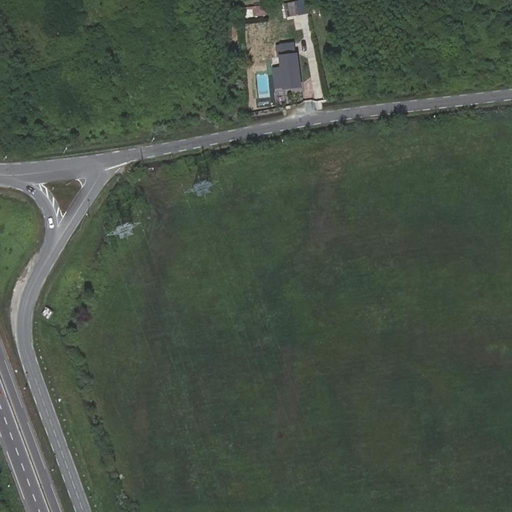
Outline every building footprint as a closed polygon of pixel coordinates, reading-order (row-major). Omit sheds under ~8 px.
[(307,0),(287,4),(289,17),(309,14),(307,0)] [(243,7),(244,19),(264,16),(263,5),(243,7)] [(302,88),(299,58),(283,59),(284,64),(284,69),(275,70),(277,87),(286,86),(286,90),(302,88)] [(281,94),(274,95),(275,105),(282,104),(281,94)] [(45,307),(40,314),(48,319),(52,312),(45,307)] [(56,308),(51,317),(59,322),(64,313),(56,308)]
